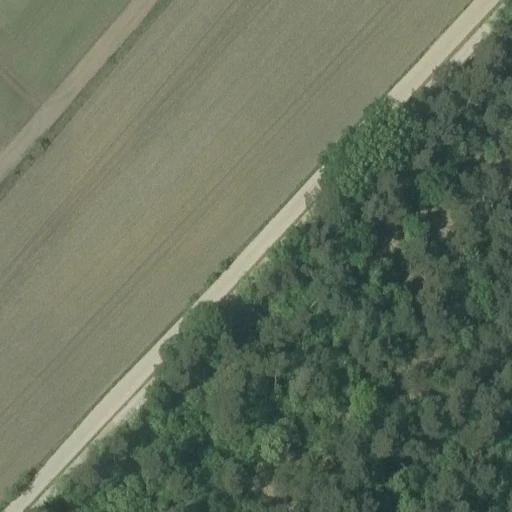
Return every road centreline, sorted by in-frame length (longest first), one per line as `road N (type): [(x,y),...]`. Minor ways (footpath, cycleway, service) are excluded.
road 1 (track): [(496,0),(12,511)]
road 2 (track): [(140,0),(0,164)]
